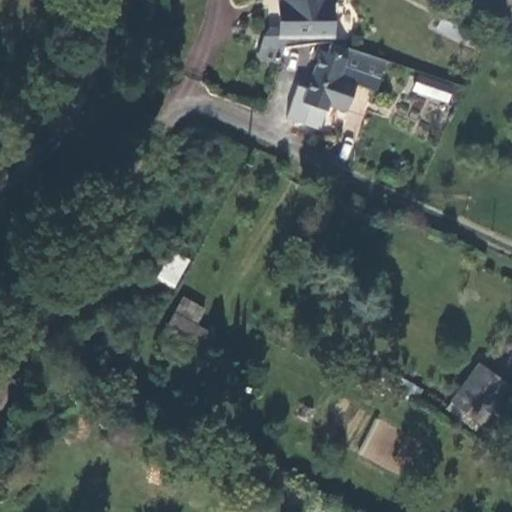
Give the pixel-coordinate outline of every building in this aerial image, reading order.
[(333,1),(325,1),(324,0),(285,0),(282,0),(280,0),(276,36),(258,35),(252,54),(270,63),(277,63),(280,39),(331,38),(333,1)] [(441,20),(436,30),(458,41),(463,32),(441,20)] [(375,96),(385,64),(323,48),(302,114),(322,123),(329,106),(344,111),(352,89),(375,96)] [(411,94),(450,103),(454,85),(415,76),(411,94)] [(171,249),(155,274),(173,284),(188,258),(171,249)] [(205,305),(184,295),(160,346),(199,366),(220,330),(200,321),(205,305)] [(501,388),(473,369),(454,395),(482,415),(501,388)] [(401,463),(391,460),(402,430),(373,420),(361,457),(399,470),(401,463)]
